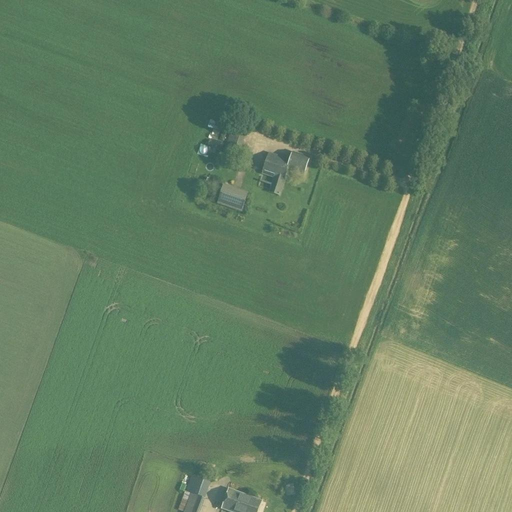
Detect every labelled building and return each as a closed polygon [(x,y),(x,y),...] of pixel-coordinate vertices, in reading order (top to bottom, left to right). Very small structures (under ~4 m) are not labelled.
[(222,154),(235,159),(246,129),(232,123),(222,154)] [(293,153),(290,160),(269,153),(262,175),(273,179),(268,193),(280,197),(288,170),(304,175),(310,158),(293,153)] [(248,193),(223,184),(216,203),(241,212),(248,193)] [(201,511),(210,480),(189,475),(180,510),(184,511),(183,511),(201,511)] [(221,509),(228,511),(257,511),(262,501),(229,489),(221,509)]
